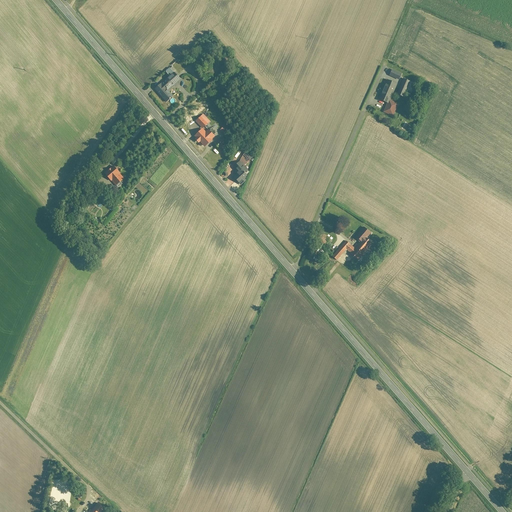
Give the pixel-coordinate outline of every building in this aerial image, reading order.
[(168,68),(164,72),(169,77),(173,73),(168,68)] [(391,72),(388,79),(398,83),(401,77),(391,72)] [(161,85),(154,91),(166,104),(173,97),(167,91),(178,81),(173,75),(162,86),(161,85)] [(403,80),(397,96),(404,98),(410,83),(403,80)] [(386,82),(378,101),(387,104),(384,113),(392,117),(397,105),(389,102),(396,86),(386,82)] [(202,115),(195,121),(203,129),(209,122),(202,115)] [(224,127),(220,131),(225,136),(229,132),(224,127)] [(195,136),(197,138),(195,140),(198,142),(200,141),(205,146),(211,141),(210,139),(213,136),(209,131),(205,134),(201,130),(195,136)] [(220,140),(214,146),(218,149),(223,144),(220,140)] [(246,152),(244,154),(250,161),(253,158),(246,152)] [(237,173),(231,178),(239,186),(246,179),(243,176),(248,172),(239,162),(233,168),(237,173)] [(113,168),(103,176),(110,183),(112,182),(117,187),(123,181),(118,176),(119,175),(113,168)] [(97,174),(92,185),(96,187),(101,176),(97,174)] [(351,254),(359,261),(371,245),(365,240),(370,235),(361,229),(354,238),(360,242),(354,250),(349,246),(344,242),(331,258),(336,261),(345,250),(351,254)] [(320,234),(316,240),(323,245),(327,239),(320,234)]
